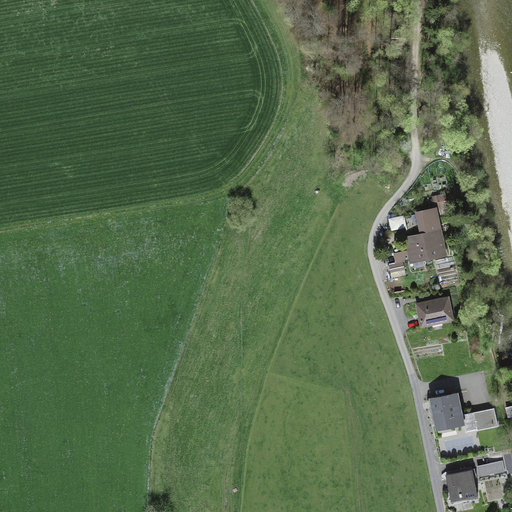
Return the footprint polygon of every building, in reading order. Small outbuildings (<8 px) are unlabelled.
[(442,195),(433,197),(436,209),(444,207),(442,195)] [(423,235),(407,238),(412,261),(444,254),(440,235),(442,234),(438,213),(435,214),(434,210),(405,216),(407,229),(422,226),(423,235)] [(389,265),(390,272),(404,269),(403,262),(389,265)] [(448,297),(417,304),(421,326),(434,323),(433,320),(439,319),(440,322),(452,319),(448,297)] [(464,423),(462,415),(457,393),(432,398),(434,406),(431,407),(435,425),(450,422),(451,426),(464,423)] [(497,423),(494,408),(462,415),(464,423),(465,430),(497,423)] [(505,471),(503,460),(477,466),(479,477),(505,471)] [(477,496),(472,470),(446,476),(451,499),(460,497),(464,499),(477,496)]
